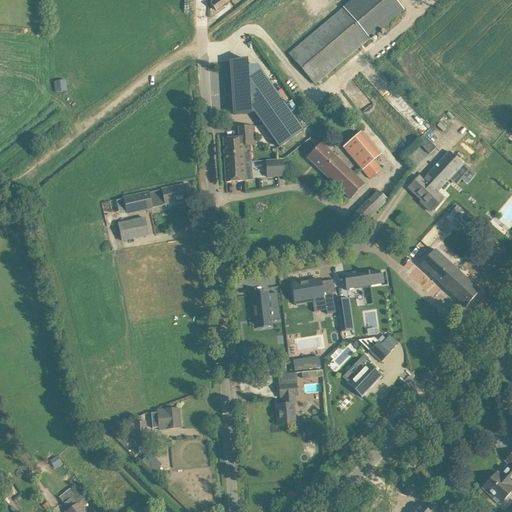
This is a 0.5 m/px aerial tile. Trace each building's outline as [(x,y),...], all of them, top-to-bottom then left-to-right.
[(211,0),(210,5),(216,12),(229,1),(231,4),(236,0),(211,0)] [(316,85),(370,39),(404,11),(394,0),(351,0),(342,8),(344,9),(290,54),(316,85)] [(247,60),(231,61),(234,115),(250,114),(250,113),(254,113),(278,147),(303,130),(297,122),(262,72),(247,73),(247,60)] [(57,82),(58,92),(67,91),(65,81),(57,82)] [(276,90),(282,100),(285,98),(280,89),(276,90)] [(255,146),(255,143),(253,127),(238,128),(239,138),(223,139),(224,163),(243,162),(242,147),(251,147),(251,146),(255,146)] [(361,132),(343,148),(370,180),(382,170),(374,161),(381,155),(361,132)] [(416,166),(435,149),(422,135),(404,152),(416,166)] [(321,144),(308,159),(350,199),(363,184),(321,144)] [(273,177),(284,176),(283,159),(272,160),(273,177)] [(249,172),(252,172),(251,162),(243,162),(224,163),(226,182),(245,181),(250,181),(249,172)] [(436,193),(422,180),(419,177),(409,188),(424,202),(422,204),(430,212),(437,205),(442,199),(436,193)] [(161,191),(164,204),(180,201),(189,199),(187,185),(177,187),(161,191)] [(163,206),(164,204),(161,191),(149,194),(148,191),(123,197),(127,215),(152,209),(152,208),(163,206)] [(387,200),(377,191),(354,216),(364,225),(387,200)] [(118,224),(122,241),(148,235),(144,219),(118,224)] [(511,254),(494,240),(479,259),(498,275),(511,257),(511,254)] [(420,265),(465,307),(480,291),(435,249),(420,265)] [(352,276),(344,277),(345,288),(353,287),(354,289),(369,287),(371,287),(371,285),(381,284),(379,271),(367,273),(368,276),(366,276),(365,276),(355,277),(355,278),(353,278),(352,276)] [(300,284),(292,285),(295,303),(304,302),(303,297),(314,295),(317,312),(326,310),(327,315),(335,313),(332,293),(322,294),(320,283),(320,280),(301,284),(301,283),(300,283),(300,284)] [(267,293),(251,295),(254,321),(261,320),(261,328),(271,327),(270,321),(280,320),(277,293),(267,295),(267,293)] [(348,298),(336,300),(341,333),(353,331),(348,298)] [(297,317),(301,340),(320,337),(316,314),(297,317)] [(374,339),(358,341),(381,363),(390,354),(389,353),(379,343),(374,339)] [(278,351),(257,353),(258,364),(279,361),(278,351)] [(360,371),(347,384),(361,398),(381,377),(368,365),(370,363),(370,364),(371,363),(363,355),(362,356),(363,357),(357,364),(356,364),(355,366),(360,371)] [(319,357),(293,362),(294,371),(321,367),(319,357)] [(284,397),(285,405),(277,406),(278,425),(295,424),(295,423),(294,423),(291,396),(297,396),(296,384),(279,386),(280,397),(284,397)] [(152,428),(159,428),(159,430),(180,428),(178,410),(158,411),(158,413),(151,414),(152,428)] [(133,424),(126,424),(127,441),(146,439),(146,437),(145,422),(133,423),(133,424)] [(122,436),(117,430),(115,429),(110,433),(129,453),(131,450),(126,445),(128,443),(122,436)] [(511,453),(505,461),(511,466),(500,477),(499,475),(495,479),(493,477),(483,488),(494,498),(492,500),(497,504),(499,503),(500,504),(511,490),(511,487),(510,485),(511,482),(511,453)] [(150,457),(143,466),(153,473),(160,465),(150,457)] [(54,469),(60,465),(57,459),(50,462),(54,469)] [(85,511),(79,503),(87,497),(78,483),(59,498),(68,510),(66,511),(85,511)] [(440,511),(430,502),(425,509),(422,506),(416,511),(440,511)]
